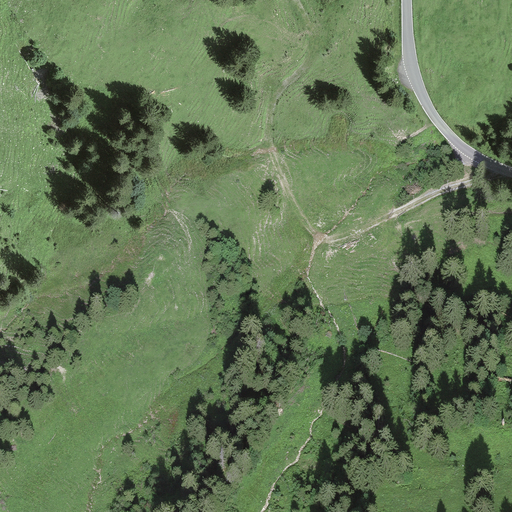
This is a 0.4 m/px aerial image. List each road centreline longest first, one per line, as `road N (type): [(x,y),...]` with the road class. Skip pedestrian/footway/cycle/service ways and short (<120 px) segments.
road 1 (track): [(295,0),(314,39),(312,53),(274,99),(270,138),(287,193),(318,236),(336,238),(498,166)]
road 2 (tertiary): [(406,0),(409,52),(425,103),(463,147),(511,172)]
